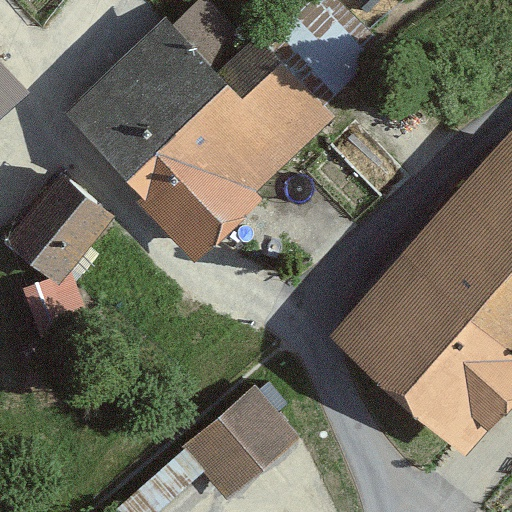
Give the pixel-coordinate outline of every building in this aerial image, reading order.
[(61,115),(194,255),(337,120),(255,34),(218,69),(167,15),(61,115)] [(0,108),(27,84),(0,53),(0,108)] [(511,121),(332,331),(473,452),(511,407),(511,121)] [(114,224),(61,174),(3,236),(56,286),(114,224)] [(231,495),(305,428),(257,376),(184,443),(231,495)]
